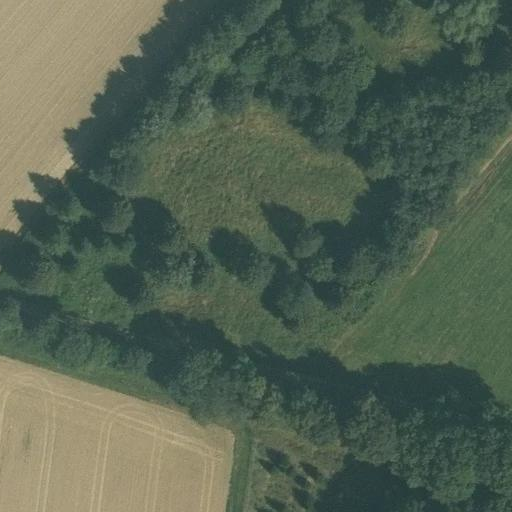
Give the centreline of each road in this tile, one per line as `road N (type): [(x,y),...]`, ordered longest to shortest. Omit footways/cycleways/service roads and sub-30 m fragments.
road 1 (track): [(0,300),(141,342),(314,377),(511,442)]
road 2 (track): [(0,349),(245,417),(242,511)]
road 3 (track): [(314,377),(511,140)]
